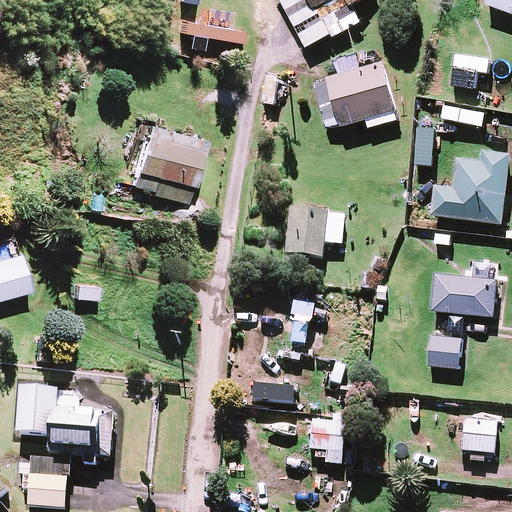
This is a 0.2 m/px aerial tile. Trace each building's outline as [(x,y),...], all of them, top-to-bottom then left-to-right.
[(303,37),(298,39),(303,48),(307,46),(311,53),(364,26),(355,7),(369,0),(283,0),(290,13),(284,16),(288,23),(294,20),(303,37)] [(511,0),(492,0),(489,7),(511,15),(511,0)] [(282,78),(270,76),(266,105),(277,107),(282,78)] [(205,142),(143,125),(130,171),(142,174),(137,191),(188,205),(205,142)] [(511,199),(497,198),(494,228),(511,229),(511,199)] [(347,218),(291,211),(286,257),(324,261),(326,246),(343,248),(347,218)] [(0,299),(29,292),(19,256),(0,260),(0,299)] [(501,271),(472,269),(471,281),(439,278),(436,314),(497,319),(501,271)] [(97,287),(76,286),(76,300),(97,301),(97,287)] [(464,341),(435,339),(433,369),(462,370),(464,341)] [(80,394),(22,392),(19,437),(51,438),(51,451),(86,453),(85,467),(97,468),(97,460),(113,461),(115,417),(79,415),(80,394)] [(312,453),(345,456),(346,437),(352,437),(353,417),(337,416),(336,424),(315,422),(312,453)] [(500,427),(466,424),(463,455),(497,458),(500,427)] [(245,497),(288,501),(287,511),(297,511),(298,505),(296,505),(297,501),(301,451),(271,448),(269,469),(248,467),(245,497)] [(68,511),(69,483),(31,481),(30,509),(68,511)]
